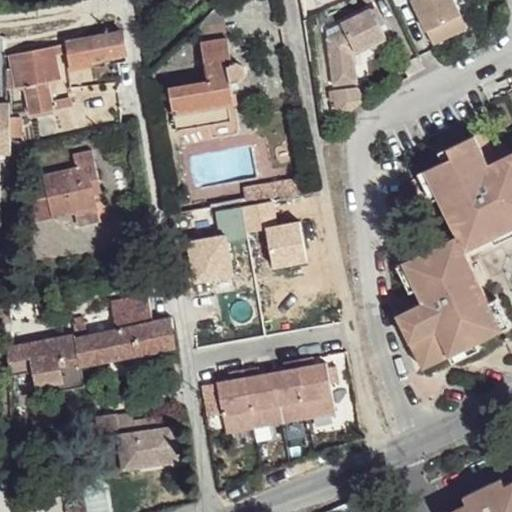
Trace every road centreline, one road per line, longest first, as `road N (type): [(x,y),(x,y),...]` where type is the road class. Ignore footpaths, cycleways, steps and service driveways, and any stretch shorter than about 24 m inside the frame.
road 1 (residential): [(219,511),(136,0)]
road 2 (residential): [(511,47),(390,112),(368,129),(362,153),(377,320),(413,453)]
road 3 (residential): [(290,0),(382,465)]
road 4 (residential): [(250,511),(382,465)]
